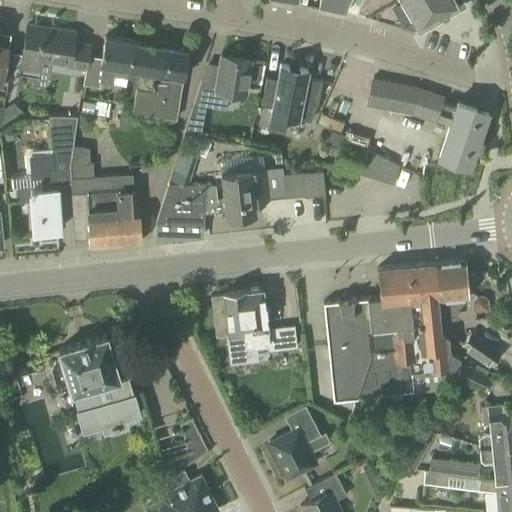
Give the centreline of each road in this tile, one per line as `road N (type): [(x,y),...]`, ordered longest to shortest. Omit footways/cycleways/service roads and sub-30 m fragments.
road 1 (unclassified): [(153,270),(505,223)]
road 2 (residential): [(511,75),(488,80),(344,39),(226,17)]
road 3 (residential): [(263,511),(165,318),(153,270)]
road 4 (unclassified): [(0,287),(153,270)]
